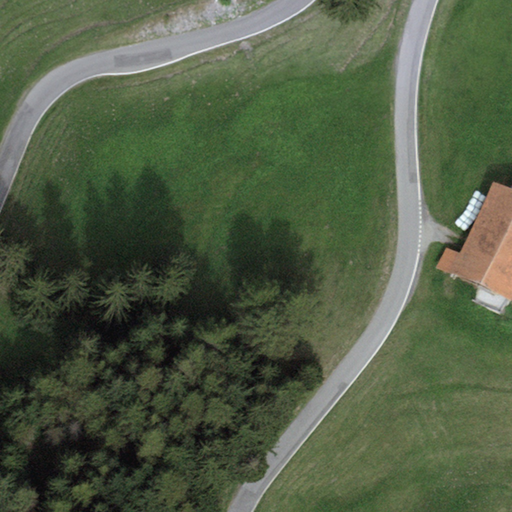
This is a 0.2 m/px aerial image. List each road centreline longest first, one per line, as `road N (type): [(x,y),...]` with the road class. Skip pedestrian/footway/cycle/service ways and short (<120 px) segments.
road 1 (unclassified): [(240,511),(252,485),(389,309),(408,249),(406,103),(429,0)]
road 2 (unclassified): [(299,0),(186,46),(78,71),(43,93),(0,189)]
